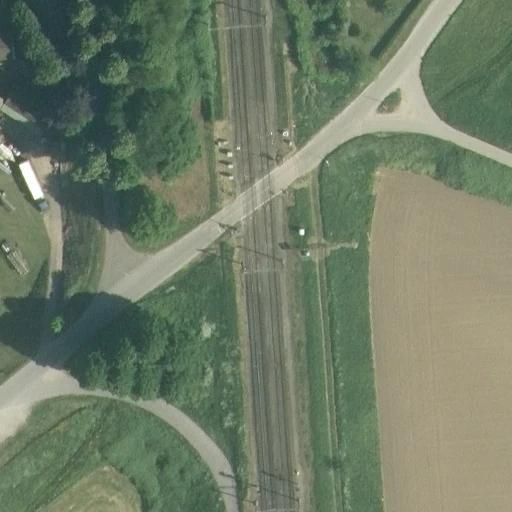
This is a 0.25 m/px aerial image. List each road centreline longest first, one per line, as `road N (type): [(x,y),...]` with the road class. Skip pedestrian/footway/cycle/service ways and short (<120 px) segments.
road 1 (track): [(339,511),(311,155)]
road 2 (residential): [(119,302),(98,0)]
road 3 (unclassified): [(345,126),(119,302)]
road 4 (unclassified): [(119,302),(0,400)]
